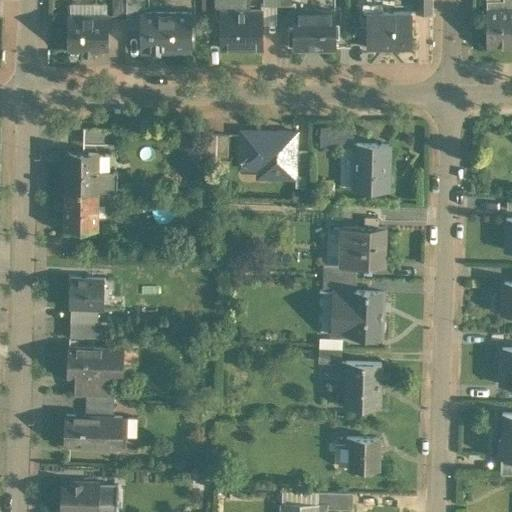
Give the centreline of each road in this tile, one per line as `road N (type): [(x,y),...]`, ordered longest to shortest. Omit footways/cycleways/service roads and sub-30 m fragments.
road 1 (residential): [(25,94),(462,87)]
road 2 (residential): [(438,511),(462,87)]
road 3 (residential): [(9,511),(25,94)]
